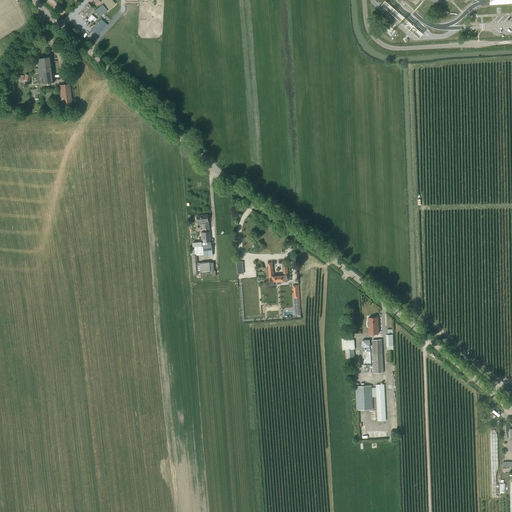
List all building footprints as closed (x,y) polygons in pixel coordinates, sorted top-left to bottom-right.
[(112,0),(93,0),(97,4),(98,4),(100,6),(94,10),(99,16),(113,5),(115,3),(112,0)] [(422,34),(385,0),(381,5),(418,38),(422,34)] [(93,8),(88,3),(79,13),(84,18),(93,8)] [(87,19),(92,23),(97,18),(92,14),(87,19)] [(101,20),(93,30),(98,34),(107,25),(101,20)] [(54,82),(53,76),(51,56),(37,58),(38,68),(34,69),(34,73),(38,73),(40,84),(54,82)] [(72,104),(69,84),(59,85),(61,105),(72,104)] [(208,215),(197,215),(197,223),(205,222),(206,232),(201,233),(201,242),(192,243),(193,247),(190,247),(193,274),(198,274),(198,272),(201,272),(212,271),(212,276),(216,276),(216,270),(214,271),(214,262),(210,263),(210,262),(200,263),(198,263),(197,256),(204,255),(204,256),(213,255),(212,245),(202,246),(202,242),(211,242),(210,232),(209,232),(209,221),(208,221),(208,215)] [(269,282),(288,281),(287,262),(282,262),(283,274),(273,275),(272,263),(268,263),(269,282)] [(369,317),(369,334),(379,333),(378,317),(369,317)] [(355,358),(354,349),(355,349),(355,340),(349,340),(349,336),(341,337),(342,350),(345,350),(345,358),(355,358)] [(372,340),(374,373),(384,372),(382,339),(372,340)] [(372,398),(376,397),(377,421),(386,421),(384,384),(375,385),(376,389),(372,389),(372,385),(355,386),(356,410),(373,409),(372,398)]
